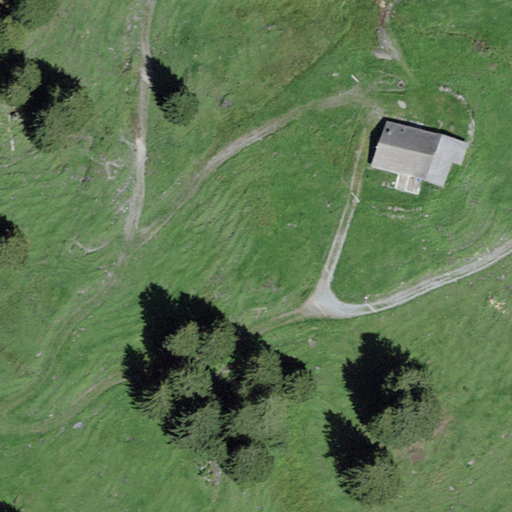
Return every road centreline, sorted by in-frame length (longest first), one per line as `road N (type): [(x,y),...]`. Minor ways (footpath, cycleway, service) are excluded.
road 1 (track): [(155,0),(142,44),(137,244),(219,161),(274,123),(311,104),(351,96),(373,102),(377,122),(363,180),(323,305)]
road 2 (track): [(323,305),(213,356),(126,374),(43,428),(1,425)]
road 3 (track): [(0,411),(39,380),(67,333),(118,285),(137,244)]
road 4 (track): [(323,305),(342,312),(384,306),(511,247)]
